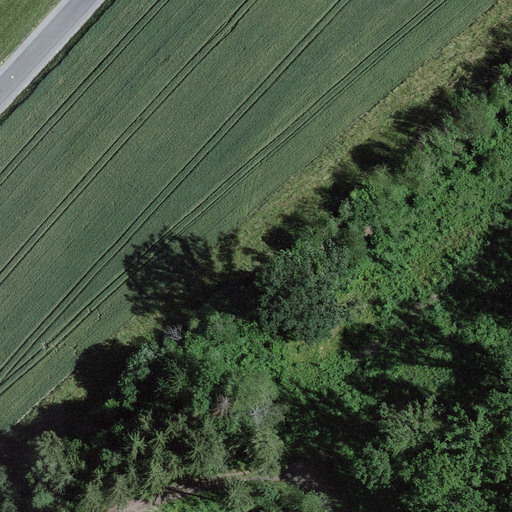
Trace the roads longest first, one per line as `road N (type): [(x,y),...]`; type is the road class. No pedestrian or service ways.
road 1 (track): [(142,511),(257,495),(289,511)]
road 2 (tertiary): [(81,0),(0,90)]
